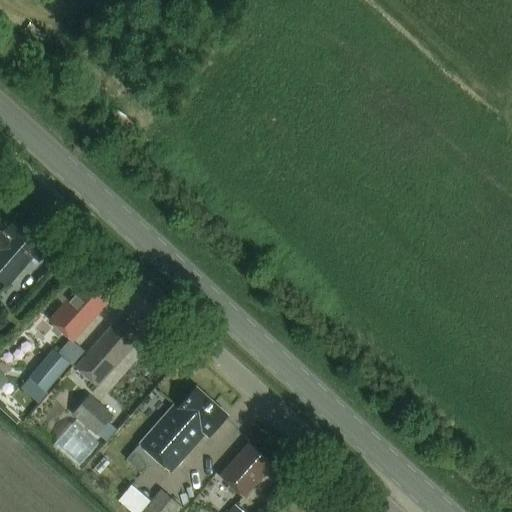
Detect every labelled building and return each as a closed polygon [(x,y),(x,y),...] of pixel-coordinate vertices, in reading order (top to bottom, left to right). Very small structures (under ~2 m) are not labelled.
[(62,234),(28,204),(3,233),(0,230),(0,280),(7,287),(33,258),(40,264),(56,246),(53,244),(62,234)] [(73,341),(110,301),(86,279),(50,320),(70,338),(73,341)] [(98,386),(141,339),(120,319),(77,367),(98,386)] [(85,351),(73,341),(70,338),(57,353),(53,350),(19,390),(35,402),(68,363),(72,366),(85,351)] [(0,388),(9,379),(0,370),(0,388)] [(209,435),(227,414),(196,387),(178,408),(174,404),(140,443),(171,470),(205,432),(209,435)] [(114,414),(103,404),(90,393),(73,413),(97,434),(100,431),(106,437),(115,427),(107,421),(114,414)] [(86,465),(105,442),(80,420),(60,443),(86,465)] [(246,496),(274,464),(250,443),(222,475),(246,496)] [(175,511),(182,504),(162,487),(140,511),(175,511)]
